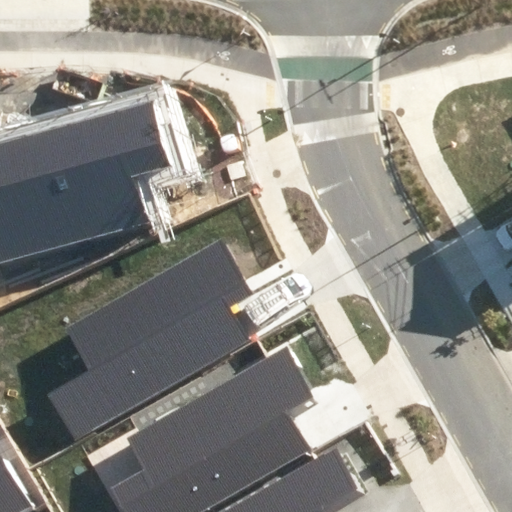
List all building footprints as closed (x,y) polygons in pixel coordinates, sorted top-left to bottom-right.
[(0,142),(0,260),(144,219),(132,177),(174,165),(155,98),(0,142)] [(75,436),(248,338),(226,300),(250,286),(221,237),(66,324),(92,371),(51,394),(75,436)] [(127,511),(200,511),(310,450),(288,411),(318,394),(291,347),(127,439),(145,469),(113,487),(127,511)] [(225,511),(325,511),(362,490),(337,448),(225,511)] [(0,511),(24,511),(37,505),(8,454),(0,458),(0,511)]
